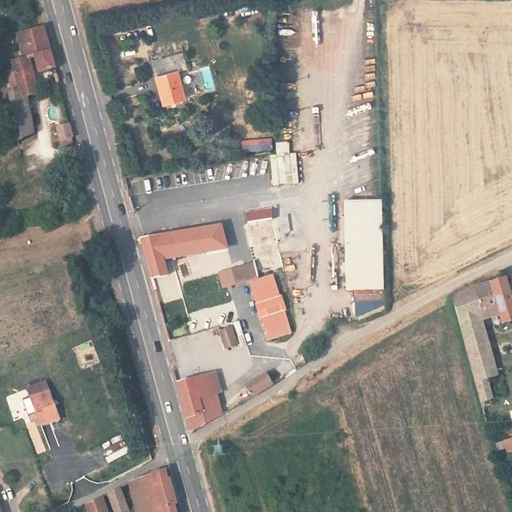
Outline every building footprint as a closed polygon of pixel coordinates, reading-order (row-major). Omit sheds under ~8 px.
[(3,64),(7,79),(8,89),(0,95),(0,111),(10,139),(27,129),(19,93),(28,91),(22,61),(28,60),(32,77),(46,75),(36,42),(33,30),(23,32),(7,34),(13,62),(12,62),(3,64)] [(221,54),(223,70),(232,69),(230,53),(221,54)] [(214,75),(218,74),(214,61),(194,66),(202,95),(218,90),(214,75)] [(181,90),(174,62),(152,68),(160,95),(181,90)] [(37,142),(38,149),(57,143),(64,141),(59,122),(50,125),(52,137),(37,142)] [(270,138),(242,140),(243,152),(271,149),(270,138)] [(277,143),(278,154),(271,155),(274,185),(299,183),(296,152),(289,153),(288,142),(277,143)] [(384,289),(381,200),(345,201),(348,290),(384,289)] [(272,208),(247,212),(249,221),(274,217),(272,208)] [(226,243),(221,221),(138,235),(150,280),(167,276),(161,256),(226,243)] [(253,261),(218,271),(223,288),(258,278),(253,261)] [(273,274),(249,282),(268,340),(292,332),(273,274)] [(508,395),(493,334),(501,332),(504,341),(511,339),(511,307),(509,294),(492,297),(457,315),(485,419),(500,414),(496,399),(508,395)] [(226,317),(211,321),(217,342),(233,338),(226,317)] [(212,366),(201,370),(172,378),(186,426),(197,423),(311,360),(308,352),(306,348),(221,397),(212,366)] [(313,349),(308,352),(311,360),(317,356),(313,349)] [(54,425),(43,398),(25,405),(35,432),(54,425)] [(122,435),(101,443),(109,462),(130,453),(122,435)] [(511,437),(496,439),(497,451),(511,449),(511,437)] [(150,474),(128,481),(128,483),(135,511),(145,511),(161,508),(162,511),(177,511),(174,501),(175,500),(169,476),(166,476),(164,467),(149,471),(150,474)] [(126,484),(121,486),(129,511),(135,510),(126,484)] [(127,504),(120,487),(107,493),(114,510),(127,504)] [(107,511),(102,496),(85,504),(87,511),(107,511)]
